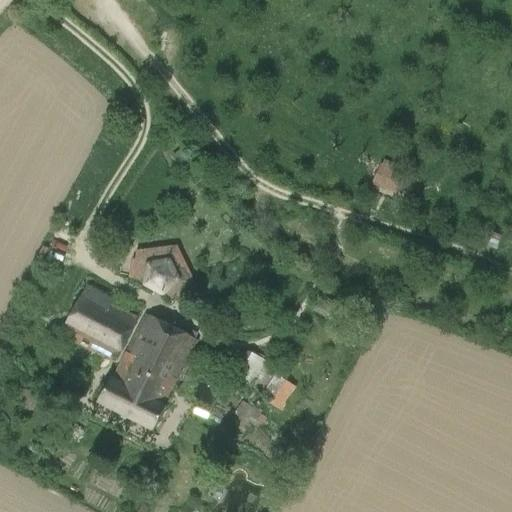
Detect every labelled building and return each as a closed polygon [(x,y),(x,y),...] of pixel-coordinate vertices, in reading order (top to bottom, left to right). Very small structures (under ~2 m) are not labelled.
[(395,191),(403,171),(381,162),(373,182),(395,191)] [(136,251),(130,279),(143,281),(143,285),(162,294),(164,292),(174,303),(192,285),(195,282),(176,245),(136,251)] [(136,322),(108,308),(113,300),(86,286),(62,329),(116,357),(136,322)] [(348,312),(319,297),(312,311),(341,325),(348,312)] [(162,405),(174,380),(176,381),(197,340),(145,314),(124,358),(123,357),(112,379),(109,378),(96,404),(150,431),(163,405),(162,405)] [(260,397),(282,410),(296,386),(275,374),(278,369),(265,361),(266,359),(252,351),(251,353),(246,350),(243,355),(244,355),(231,378),(251,390),(252,389),(262,394),(260,397)] [(37,403),(34,401),(36,396),(23,389),(17,401),(28,407),(27,410),(32,412),(37,403)] [(264,416),(242,401),(234,413),(256,428),(264,416)]
